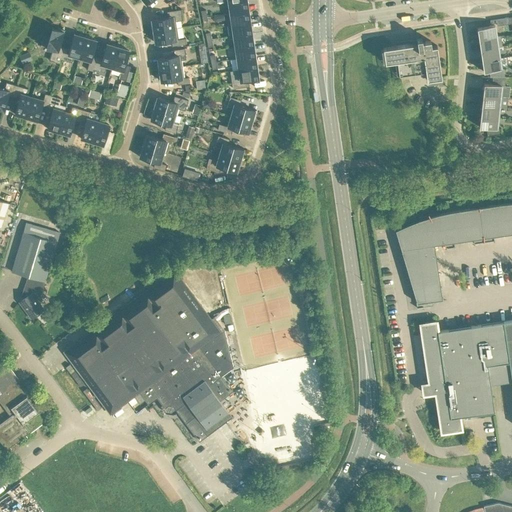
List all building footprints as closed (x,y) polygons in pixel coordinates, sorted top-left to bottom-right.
[(239,0),(229,2),(230,13),(248,10),(246,0),(239,0)] [(151,24),(152,31),(176,27),(175,21),(182,20),(181,9),(166,11),(167,17),(152,19),(152,23),(151,24)] [(250,22),(248,10),(230,13),(225,14),(227,25),(232,24),(250,22)] [(252,33),(250,22),(232,24),(227,25),(229,35),(234,34),(234,35),(252,33)] [(477,28),(478,39),(500,35),(496,36),(494,25),(477,28)] [(60,63),(61,59),(64,47),(59,46),(64,30),(65,29),(57,27),(57,29),(52,27),(50,35),(44,33),(40,45),(52,49),(49,60),(60,63)] [(176,27),(152,31),(153,38),(155,38),(155,42),(171,40),(172,46),(186,44),(185,38),(178,39),(176,27)] [(74,55),(79,57),(85,35),(78,33),(78,35),(74,34),(69,49),(64,47),(61,59),(72,62),(74,55)] [(234,35),(235,47),(253,44),(252,33),(234,35)] [(93,71),(94,69),(93,68),(97,57),(92,55),(96,40),(92,39),(93,38),(85,35),(79,57),(78,59),(89,62),(87,69),(93,71)] [(480,49),(497,47),(502,46),(500,35),(478,39),(480,49)] [(383,47),(383,48),(385,48),(387,61),(385,61),(385,62),(398,60),(400,73),(398,74),(425,70),(427,79),(441,77),(437,45),(431,46),(430,40),(422,42),(421,38),(416,38),(417,42),(383,47)] [(101,66),(111,69),(118,45),(111,43),(110,45),(106,43),(102,58),(97,57),(93,68),(94,69),(99,70),(101,66)] [(235,47),(237,58),(255,55),(253,44),(235,47)] [(118,45),(111,69),(120,72),(118,78),(126,80),(130,66),(125,64),(129,50),(125,49),(125,47),(118,45)] [(480,49),(481,60),(499,57),(497,47),(480,49)] [(156,62),(158,70),(182,66),(180,54),(185,54),(184,48),(172,50),(173,55),(158,58),(158,62),(156,62)] [(29,52),(19,56),(22,64),(32,60),(29,52)] [(237,58),(239,69),(257,67),(255,55),(237,58)] [(499,57),(481,60),(483,71),(489,70),(501,68),(499,57)] [(182,66),(158,70),(159,77),(160,77),(161,81),(176,79),(177,84),(189,83),(188,77),(184,77),(182,66)] [(239,69),(231,71),(232,71),(233,82),(232,82),(233,88),(249,86),(248,80),(258,78),(257,67),(239,69)] [(501,68),(489,70),(490,77),(492,77),(504,77),(503,68),(501,68)] [(483,83),(482,94),(500,96),(501,85),(505,85),(504,77),(492,77),(492,84),(483,83)] [(8,95),(13,96),(17,85),(11,83),(6,82),(4,88),(0,87),(0,110),(4,112),(4,111),(3,111),(8,95)] [(18,116),(25,118),(32,97),(26,95),(28,88),(17,85),(13,96),(19,98),(15,113),(19,114),(18,116)] [(42,105),(47,106),(51,95),(45,93),(43,100),(32,97),(25,118),(33,120),(33,119),(37,120),(42,105)] [(104,103),(116,106),(118,98),(107,94),(104,103)] [(482,94),(481,105),(499,107),(500,96),(482,94)] [(50,130),(58,133),(64,111),(53,108),(56,97),(51,95),(47,106),(53,108),(47,127),(51,129),(50,130)] [(86,98),(79,96),(77,104),(83,106),(86,98)] [(154,100),(152,107),(175,114),(177,115),(179,108),(185,110),(188,100),(174,96),(172,101),(157,97),(156,101),(154,100)] [(233,109),(231,115),(251,121),(251,120),(252,117),(254,117),(256,110),(255,109),(255,110),(239,105),(241,100),(229,96),(226,107),(233,109)] [(481,105),(480,115),(497,117),(499,107),(481,105)] [(175,114),(152,107),(150,115),(152,115),(151,119),(166,124),(164,129),(175,133),(179,122),(173,120),(175,114)] [(74,119),(79,121),(83,109),(77,108),(75,114),(64,111),(58,133),(65,135),(65,133),(69,134),(74,119)] [(84,140),(91,143),(98,121),(92,119),(94,113),(83,109),(79,121),(85,123),(80,137),(85,139),(84,140)] [(231,115),(229,114),(225,125),(219,123),(217,129),(231,133),(233,128),(247,132),(249,128),(250,129),(253,121),(251,120),(251,121),(231,115)] [(497,117),(480,115),(479,127),(485,127),(487,135),(501,133),(500,128),(499,128),(496,128),(497,117)] [(98,121),(91,143),(98,145),(99,143),(103,144),(109,124),(98,121)] [(191,139),(194,127),(188,125),(185,137),(191,139)] [(143,138),(141,145),(163,151),(165,145),(171,147),(174,136),(163,133),(161,139),(146,134),(145,138),(143,138)] [(220,142),(217,153),(239,160),(239,159),(240,156),(242,156),(244,149),(244,148),(243,149),(228,144),(229,139),(218,135),(216,141),(220,142)] [(163,151),(141,145),(139,152),(141,152),(140,157),(155,161),(153,167),(164,170),(166,164),(159,162),(163,151)] [(239,160),(217,153),(214,164),(207,162),(205,168),(219,172),(221,167),(236,171),(237,167),(239,167),(241,160),(239,159),(239,160)] [(418,215),(419,219),(410,223),(400,227),(396,227),(399,249),(402,249),(405,268),(408,268),(411,288),(414,287),(416,307),(433,305),(432,300),(442,298),(434,244),(441,240),(445,247),(454,246),(454,241),(473,238),(474,243),(494,240),(493,235),(511,232),(511,201),(508,202),(500,203),(488,205),(458,210),(449,211),(439,213),(438,212),(418,215)] [(24,298),(19,301),(31,318),(44,309),(36,298),(41,294),(56,242),(59,232),(26,222),(11,271),(28,276),(22,294),(24,298)] [(233,366),(224,329),(214,316),(211,318),(174,268),(63,351),(110,414),(139,392),(140,392),(135,396),(140,403),(145,399),(148,404),(157,397),(167,411),(173,412),(176,409),(199,441),(232,416),(220,400),(232,391),(221,375),(233,366)] [(511,319),(503,321),(509,361),(511,383),(511,319)] [(509,361),(503,321),(438,330),(436,320),(419,323),(428,382),(424,383),(424,388),(425,394),(430,393),(433,399),(436,399),(441,432),(462,429),(460,416),(494,411),(487,364),(509,361)] [(36,412),(38,411),(26,395),(17,384),(18,380),(5,362),(0,365),(0,402),(10,415),(0,422),(0,440),(6,449),(29,432),(30,432),(35,428),(34,426),(39,422),(40,418),(36,412)] [(511,511),(511,505),(497,502),(483,505),(484,508),(473,511),(471,511),(469,511),(511,511)]
